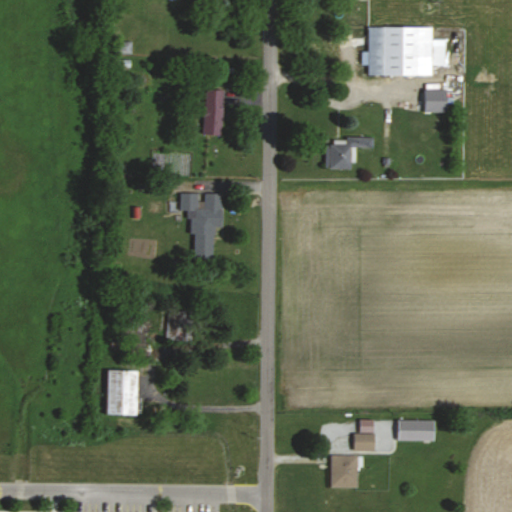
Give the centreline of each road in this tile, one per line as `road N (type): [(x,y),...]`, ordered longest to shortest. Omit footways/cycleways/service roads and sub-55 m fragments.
road 1 (residential): [(265,511),(271,0)]
road 2 (residential): [(266,491),(0,486)]
